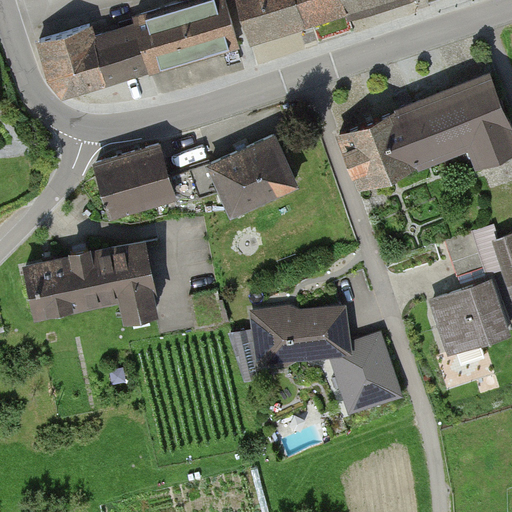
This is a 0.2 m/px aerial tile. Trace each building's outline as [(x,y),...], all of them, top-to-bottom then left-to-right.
[(238,40),(225,0),(192,0),(141,15),(155,64),(238,40)] [(298,0),(239,0),(251,36),(305,20),(298,0)] [(298,0),(305,20),(347,7),(345,0),(298,0)] [(349,12),(387,0),(345,0),(347,7),(349,12)] [(92,31),(90,24),(39,39),(50,76),(64,92),(107,79),(92,31)] [(102,28),(92,31),(107,79),(149,66),(137,25),(104,35),(102,28)] [(339,133),(359,183),(471,138),(480,161),(511,148),(511,125),(491,73),(339,133)] [(233,209),(296,181),(275,134),(212,162),(224,189),(233,209)] [(97,162),(112,210),(174,192),(159,143),(97,162)] [(224,189),(212,162),(206,165),(205,162),(174,172),(183,200),(224,189)] [(507,277),(511,275),(511,228),(492,236),(507,277)] [(450,237),(464,284),(488,277),(475,230),(450,237)] [(27,265),(37,310),(123,291),(128,318),(157,312),(151,285),(156,284),(146,239),(91,251),(90,245),(72,249),(73,255),(27,265)] [(480,341),(508,331),(490,280),(434,299),(450,344),(478,334),(480,341)] [(217,287),(190,293),(196,327),(227,322),(221,304),(217,287)] [(334,350),(349,349),(348,345),(344,305),(291,311),(289,308),(255,313),(261,356),(292,352),(294,355),(334,350)] [(398,391),(379,335),(348,345),(349,349),(334,350),(353,406),(398,391)]
